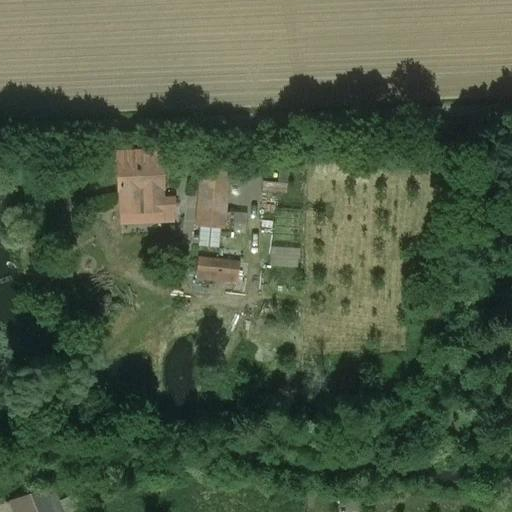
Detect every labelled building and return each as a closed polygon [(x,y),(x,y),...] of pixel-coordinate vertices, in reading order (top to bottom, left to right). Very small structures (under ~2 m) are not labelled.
[(159,149),(117,151),(120,212),(171,209),(171,199),(161,200),(159,149)] [(225,174),(202,172),(199,208),(214,210),(222,211),(225,174)] [(222,211),(214,210),(213,224),(221,224),(222,211)] [(204,225),(204,245),(224,245),(225,225),(204,225)] [(217,261),(198,259),(197,271),(215,273),(217,261)] [(48,269),(33,275),(40,294),(55,288),(48,269)] [(53,511),(44,487),(9,501),(13,511),(53,511)]
